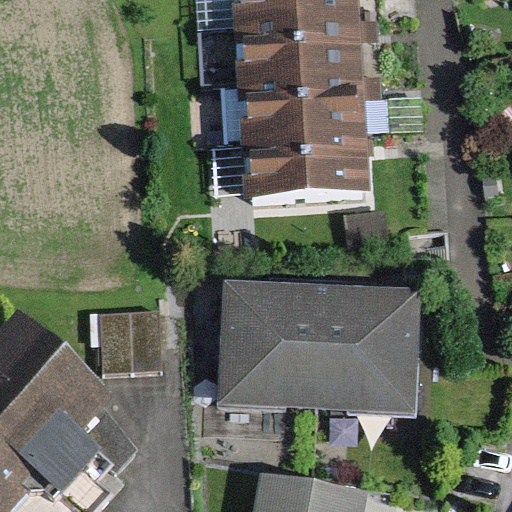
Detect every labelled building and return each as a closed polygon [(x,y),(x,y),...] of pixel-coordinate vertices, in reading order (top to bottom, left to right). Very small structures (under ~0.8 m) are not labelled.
[(235,0),(245,211),(370,202),(367,155),(364,99),(360,42),(357,0),(235,0)] [(225,291),(220,411),(414,421),(418,299),(366,297),(280,293),(225,291)] [(159,318),(100,321),(103,378),(162,375),(159,318)] [(117,479),(136,457),(104,417),(114,406),(20,323),(0,346),(0,511),(104,511),(111,505),(95,490),(110,472),(117,479)] [(329,497),(264,486),(259,511),(365,511),(367,504),(329,497)]
